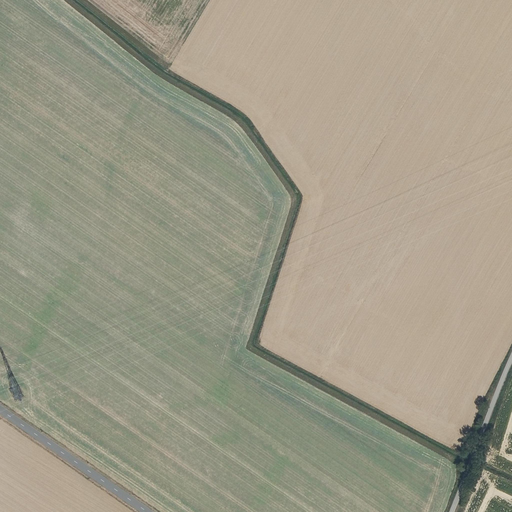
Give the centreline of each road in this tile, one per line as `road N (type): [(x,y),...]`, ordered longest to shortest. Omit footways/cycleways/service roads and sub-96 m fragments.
road 1 (tertiary): [(0,409),(146,511)]
road 2 (unclassified): [(449,511),(511,355)]
